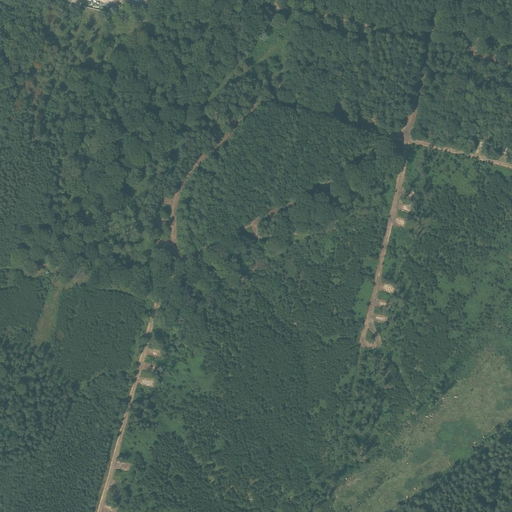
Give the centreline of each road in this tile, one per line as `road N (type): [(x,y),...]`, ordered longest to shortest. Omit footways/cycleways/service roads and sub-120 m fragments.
road 1 (track): [(398,133),(290,104),(248,113),(183,186),(175,221),(181,262)]
road 2 (track): [(339,449),(407,136)]
road 3 (track): [(156,299),(181,262),(398,133)]
road 4 (track): [(276,1),(511,62)]
road 5 (track): [(156,299),(99,511)]
road 6 (track): [(440,0),(409,123),(398,133)]
